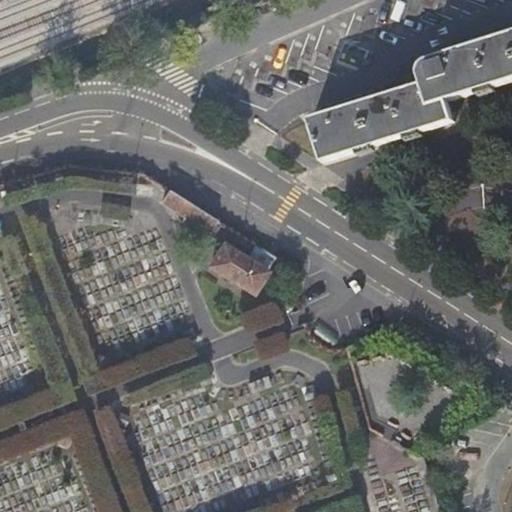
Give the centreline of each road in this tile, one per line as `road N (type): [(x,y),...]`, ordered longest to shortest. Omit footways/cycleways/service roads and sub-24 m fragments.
road 1 (secondary): [(231,167),(511,350)]
road 2 (residential): [(511,13),(294,103),(231,167)]
road 3 (residential): [(333,0),(170,72),(132,124)]
road 4 (secondary): [(0,143),(40,131),(132,124)]
